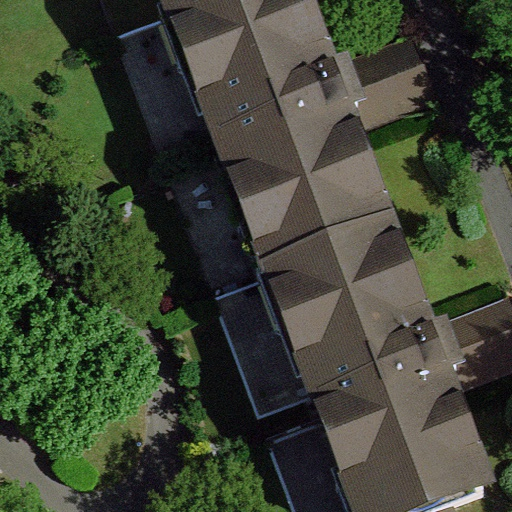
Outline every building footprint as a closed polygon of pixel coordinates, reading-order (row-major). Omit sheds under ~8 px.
[(317,336),(299,342),(358,500),(377,492),(383,511),(483,511),(494,508),(457,410),(432,345),(396,247),(358,147),(334,83),(303,0),(258,0),(202,21),(221,74),(202,80),(261,239),(279,232),(298,283),(317,336)] [(221,74),(202,21),(172,32),(191,84),(202,80),(221,74)] [(416,54),(334,83),(358,147),(439,117),(416,54)] [(287,346),(299,342),(317,336),(298,283),(279,232),(261,239),(250,243),(268,294),(287,346)] [(511,315),(432,345),(457,410),(511,389),(511,315)] [(350,511),(383,511),(377,492),(358,500),(347,503),(350,511)]
